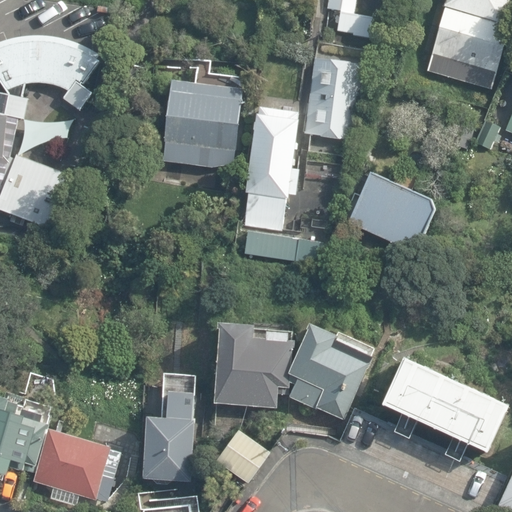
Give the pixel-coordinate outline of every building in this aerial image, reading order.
[(328,0),(328,9),(356,12),(357,0),(328,0)] [(444,0),(424,73),(492,92),(511,21),(511,16),(505,14),(509,0),(444,0)] [(382,17),(342,12),(339,32),(379,38),(382,17)] [(0,209),(46,228),(66,172),(17,153),(15,158),(12,157),(19,120),(26,122),(29,99),(24,97),(29,84),(36,84),(43,84),(50,84),(57,86),(64,88),(70,91),(66,99),(81,110),(93,94),(83,85),(100,61),(100,55),(91,50),(82,46),(73,42),(64,39),(54,37),(44,36),(34,36),(24,36),(14,38),(5,40),(0,41),(0,80),(9,95),(0,92),(0,209)] [(304,133),(356,137),(365,64),(314,57),(304,133)] [(115,88),(134,92),(139,67),(120,63),(115,88)] [(164,161),(213,168),(233,165),(243,89),(172,81),(164,161)] [(244,253),(320,264),(324,241),(259,232),(260,225),(285,228),(290,195),(298,196),(302,169),(292,168),(300,112),(260,106),(244,213),(241,241),(245,241),(244,253)] [(491,149),(502,128),(487,120),(476,142),(491,149)] [(304,166),(298,210),(321,213),(327,169),(304,166)] [(409,248),(417,252),(435,210),(432,199),(409,189),(371,173),(349,223),(408,248),(409,248)] [(216,403),(278,409),(279,395),(290,396),(294,348),(295,348),(296,341),(289,341),(290,334),(269,332),(268,339),(255,338),(256,326),(220,323),(220,329),(222,330),(216,403)] [(319,408),(345,419),(372,359),(337,343),(339,337),(312,325),(292,369),(292,373),(301,378),(292,398),(318,410),(319,408)] [(384,404),(488,451),(509,404),(405,357),(384,404)] [(147,479),(192,481),(196,406),(197,392),(173,391),(171,417),(150,416),(147,479)] [(0,482),(17,488),(20,477),(23,478),(25,470),(36,474),(51,424),(44,422),(46,415),(25,409),(23,415),(17,413),(20,404),(12,401),(13,399),(0,395),(0,482)] [(36,482),(109,503),(116,478),(106,475),(114,448),(51,429),(36,482)] [(218,462),(248,484),(272,452),(241,430),(218,462)] [(511,511),(511,476),(499,506),(511,511)]
